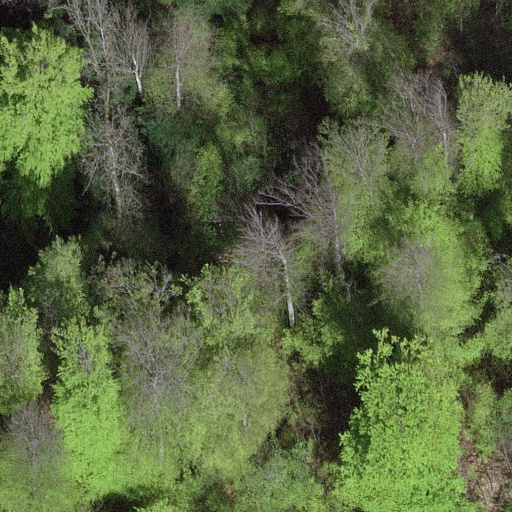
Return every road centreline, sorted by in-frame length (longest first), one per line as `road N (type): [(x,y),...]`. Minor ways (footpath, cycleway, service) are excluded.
road 1 (track): [(511,100),(408,142),(350,199),(256,264),(193,283),(0,312)]
road 2 (track): [(178,511),(69,495),(0,473)]
